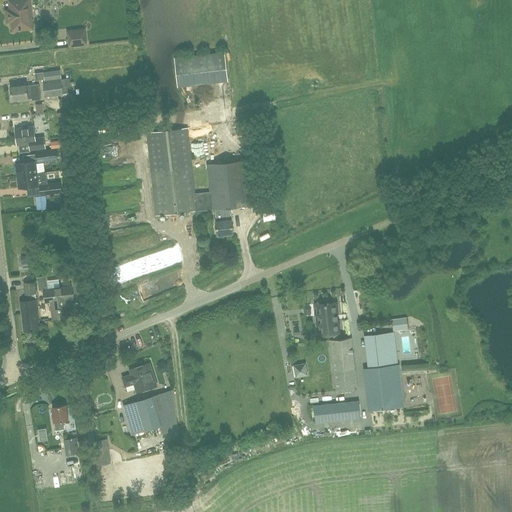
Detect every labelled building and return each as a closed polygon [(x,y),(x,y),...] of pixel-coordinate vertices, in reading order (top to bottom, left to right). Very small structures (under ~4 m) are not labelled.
[(6,10),(7,22),(12,22),(13,30),(27,29),(26,20),(31,19),(28,0),(15,0),(16,9),(6,10)] [(68,32),(70,45),(86,44),(84,30),(68,32)] [(215,69),(190,73),(190,71),(182,72),(184,88),(231,80),(228,67),(215,69)] [(44,72),(45,82),(43,82),(45,97),(63,95),(67,94),(68,101),(73,101),(72,94),(76,93),(76,88),(74,88),(71,83),(70,78),(62,79),(60,70),(44,72)] [(39,85),(32,86),(27,87),(26,85),(10,87),(12,100),(19,99),(20,101),(28,100),(28,99),(32,98),(32,101),(41,100),(39,85)] [(211,196),(196,198),(187,125),(146,130),(157,215),(212,209),(215,209),(216,221),(215,221),(217,235),(233,233),(232,219),(226,220),(224,208),(251,205),(246,160),(207,164),(211,196)] [(255,125),(250,126),(237,127),(237,136),(256,134),(255,125)] [(29,150),(45,148),(43,137),(34,138),(33,126),(15,128),(17,145),(29,143),(29,150)] [(63,140),(51,142),(51,149),(64,148),(63,140)] [(38,161),(57,159),(56,150),(37,152),(38,161)] [(18,176),(37,173),(36,161),(16,164),(18,176)] [(78,170),(71,171),(73,182),(80,181),(78,170)] [(37,173),(18,176),(19,188),(41,185),(42,194),(61,192),(60,182),(47,184),(46,172),(37,173)] [(274,196),(262,197),(264,213),(276,212),(274,196)] [(31,256),(21,257),(22,265),(32,264),(31,256)] [(71,275),(72,286),(48,289),(47,276),(37,277),(38,291),(40,290),(41,299),(45,299),(46,302),(51,302),(53,320),(68,318),(66,300),(74,299),(84,298),(81,274),(71,275)] [(36,300),(28,301),(29,312),(22,313),(24,331),(39,330),(37,312),(38,312),(36,300)] [(335,303),(319,305),(320,314),(317,315),(319,334),(339,332),(335,303)] [(393,331),(403,330),(402,318),(392,320),(392,324),(393,331)] [(373,406),(376,406),(393,404),(403,403),(398,360),(388,361),(385,334),(365,336),(373,406)] [(352,338),(330,340),(336,391),(357,388),(352,338)] [(137,392),(157,386),(149,363),(130,369),(132,374),(123,377),(126,386),(134,383),(137,392)] [(173,389),(152,396),(162,426),(160,426),(163,434),(179,429),(173,389)] [(132,435),(160,426),(162,426),(152,396),(123,405),(132,435)] [(316,423),(361,418),(359,401),(314,406),(316,423)] [(63,421),(68,420),(66,405),(52,407),(53,414),(52,414),(53,422),(55,422),(56,430),(64,429),(63,421)] [(91,415),(85,416),(88,440),(95,440),(91,415)] [(78,454),(76,438),(65,440),(67,455),(78,454)] [(93,466),(111,464),(107,439),(89,442),(93,466)]
